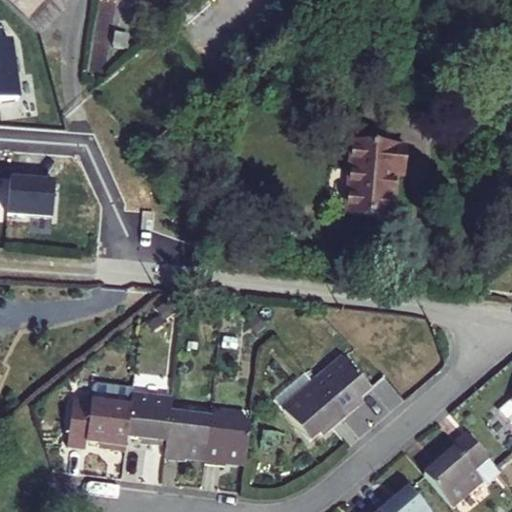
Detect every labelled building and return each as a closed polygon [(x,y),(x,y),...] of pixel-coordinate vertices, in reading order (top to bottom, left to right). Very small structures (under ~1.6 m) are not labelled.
[(61,21),(46,7),(53,0),(0,0),(0,4),(41,42),(61,21)] [(2,27),(0,26),(0,102),(19,99),(15,74),(18,74),(15,53),(11,54),(9,40),(4,41),(2,27)] [(347,153),(339,226),(391,231),(396,182),(404,182),(406,159),(347,153)] [(22,183),(7,182),(4,219),(50,222),(52,187),(21,185),(22,183)] [(332,360),(303,386),(337,425),(352,412),(347,406),(361,393),(332,360)] [(291,373),(260,400),(272,413),(303,386),(291,373)] [(85,388),(84,401),(122,405),(124,392),(124,388),(90,384),(85,388)] [(303,386),(272,413),(301,447),(313,436),(318,441),(337,425),(303,386)] [(124,392),(122,405),(119,436),(136,437),(136,443),(159,445),(163,413),(165,396),(124,392)] [(76,449),(77,441),(96,444),(96,451),(117,454),(119,436),(122,405),(84,401),(62,399),(58,447),(76,449)] [(511,401),(491,419),(511,442),(511,401)] [(202,417),(163,413),(159,445),(157,465),(176,467),(177,457),(198,459),(202,417)] [(244,421),(202,417),(198,459),(197,468),(215,470),(216,463),(239,465),(244,421)] [(429,470),(417,480),(442,511),(469,489),(474,485),(467,476),(483,464),(460,437),(448,448),(445,444),(423,462),(429,470)] [(483,464),(467,476),(474,485),(469,489),(475,497),(496,479),(483,464)] [(378,502),(366,511),(413,511),(399,495),(383,508),(378,502)]
